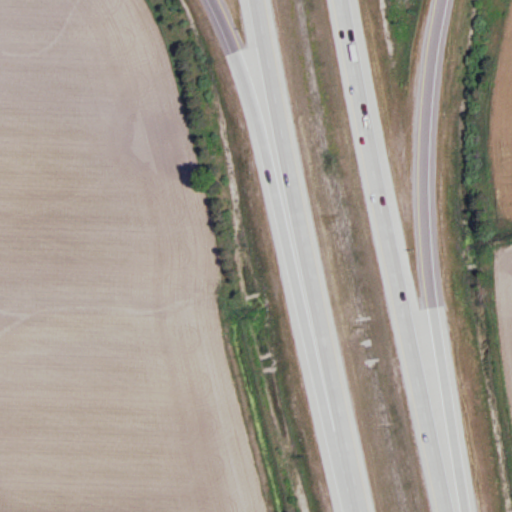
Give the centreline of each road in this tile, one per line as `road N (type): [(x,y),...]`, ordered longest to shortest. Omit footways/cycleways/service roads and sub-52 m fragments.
road 1 (motorway): [(448,511),(340,0)]
road 2 (motorway): [(254,0),(356,511)]
road 3 (motorway): [(435,447),(419,224),(438,0)]
road 4 (motorway): [(211,0),(243,73),(313,309)]
